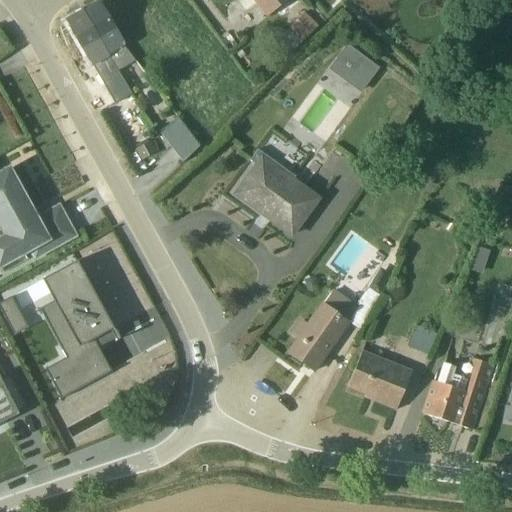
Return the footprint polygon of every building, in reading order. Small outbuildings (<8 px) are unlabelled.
[(293,0),(237,0),(232,5),(242,17),(254,7),(265,19),(274,12),(279,18),(297,4),(293,0)] [(116,72),(117,72),(133,63),(133,62),(96,4),(81,13),(116,72)] [(309,16),(305,11),(287,29),(300,44),(316,28),(307,18),(309,16)] [(112,104),(113,105),(129,94),(81,13),(68,20),(67,26),(112,104)] [(176,119),(156,133),(180,164),(197,147),(176,119)] [(135,150),(132,152),(137,162),(155,152),(150,142),(147,144),(145,141),(134,147),(135,150)] [(228,196),(289,240),(319,199),(293,180),(294,178),(256,151),(247,162),(252,166),(228,196)] [(0,269),(28,254),(30,259),(70,236),(56,210),(31,224),(26,213),(28,212),(6,172),(0,174),(0,269)] [(373,230),(387,243),(398,231),(407,218),(393,206),(393,207),(385,217),(373,230)] [(486,252),(475,248),(468,270),(479,274),(486,252)] [(111,330),(74,262),(39,281),(50,302),(36,310),(62,359),(41,371),(57,401),(112,372),(109,373),(92,341),(111,330)] [(356,330),(376,297),(366,289),(353,306),(332,291),(321,305),(319,303),(304,324),(297,320),(287,334),(294,338),(285,354),(312,373),(348,324),(356,330)] [(0,302),(0,315),(11,336),(26,328),(9,297),(0,302)] [(433,335),(413,327),(404,347),(425,356),(433,335)] [(410,372),(360,352),(344,389),(362,396),(361,399),(393,412),(410,372)] [(470,431),(491,367),(472,360),(465,381),(452,376),(454,369),(441,365),(435,384),(429,382),(419,415),(470,431)] [(0,421),(24,409),(8,377),(0,381),(0,421)] [(511,379),(507,408),(503,407),(499,421),(511,423),(511,379)]
